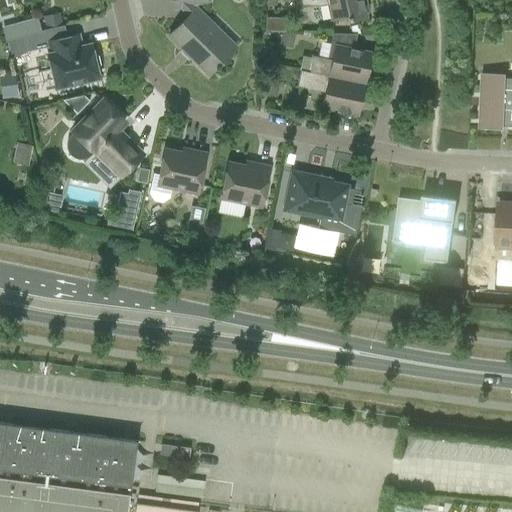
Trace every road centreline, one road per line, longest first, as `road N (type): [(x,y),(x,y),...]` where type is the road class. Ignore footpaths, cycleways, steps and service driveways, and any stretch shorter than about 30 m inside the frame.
road 1 (residential): [(377,151),(187,110),(131,52),(119,0)]
road 2 (secondary): [(305,344),(218,316),(0,271)]
road 3 (secondary): [(0,309),(136,331),(305,344)]
road 4 (secondary): [(305,344),(511,376)]
road 5 (residential): [(377,151),(396,0)]
road 6 (residential): [(511,166),(377,151)]
